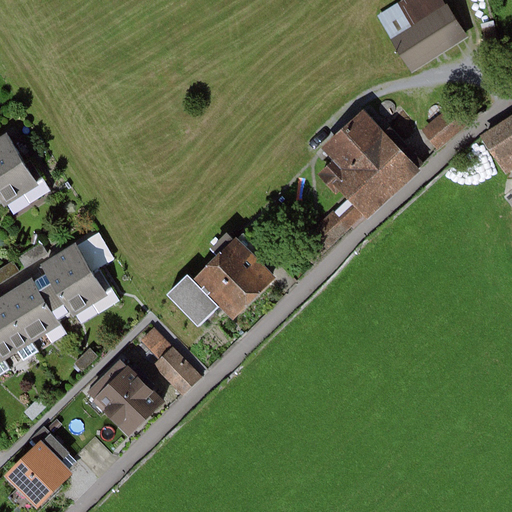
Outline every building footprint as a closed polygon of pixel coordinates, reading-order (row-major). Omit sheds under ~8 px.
[(440,0),(437,0),(380,40),(407,78),(466,37),(440,0)] [(452,109),(427,130),(440,146),(465,126),(452,109)] [(0,193),(10,210),(52,185),(8,110),(0,114),(0,193)] [(366,115),(323,152),(332,165),(323,175),(337,190),(342,187),(357,203),(366,212),(369,215),(416,171),(366,115)] [(511,117),(486,134),(506,168),(511,163),(511,117)] [(0,215),(10,210),(0,193),(0,215)] [(334,216),(301,247),(312,259),(355,219),(357,220),(366,212),(357,203),(338,220),(334,216)] [(52,275),(80,323),(122,298),(78,223),(36,247),(42,258),(52,275)] [(231,235),(170,294),(189,314),(214,291),(235,313),(272,277),(231,235)] [(0,369),(80,323),(52,275),(36,284),(32,277),(25,281),(0,295),(0,369)] [(170,350),(154,368),(178,391),(194,373),(170,350)] [(121,364),(91,399),(134,437),(165,403),(121,364)] [(45,448),(7,477),(33,511),(35,511),(72,484),(45,448)]
